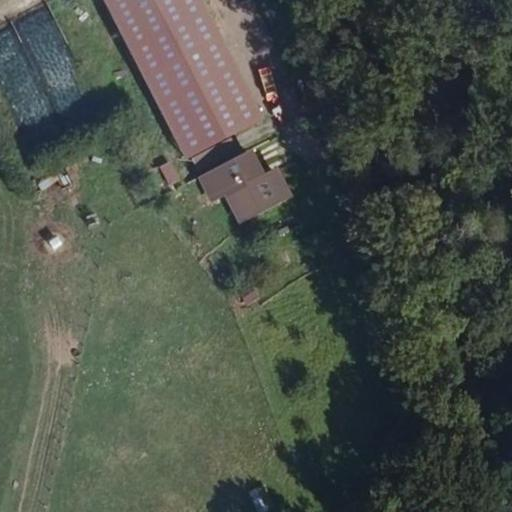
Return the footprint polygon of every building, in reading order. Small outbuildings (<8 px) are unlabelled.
[(264,121),(201,0),(102,0),(186,161),(191,158),(235,136),(264,121)] [(235,136),(191,158),(200,175),(244,152),(235,136)] [(294,197),(278,167),(265,174),(252,148),(244,152),(200,175),(197,176),(211,203),(225,195),(240,224),(294,197)] [(171,161),(159,167),(170,187),(181,181),(171,161)] [(271,493),(253,499),(257,511),(264,511),(276,508),(271,493)]
